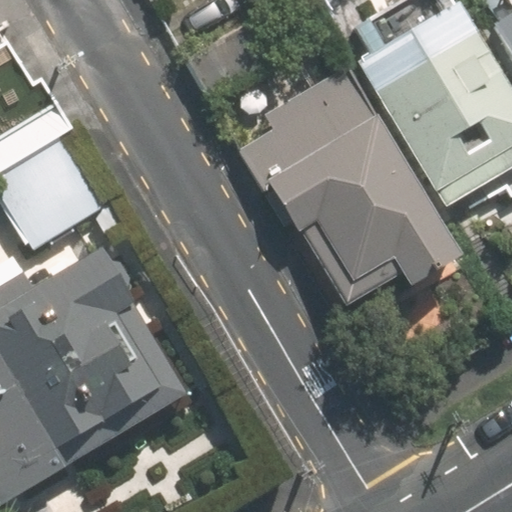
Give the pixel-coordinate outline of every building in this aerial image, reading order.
[(449,13),(441,0),(412,0),(347,39),(362,64),(355,69),(440,214),(498,179),(511,202),(511,107),(455,10),(449,13)] [(511,0),(501,0),(511,18),(511,20),(490,34),(511,72),(511,0)] [(244,19),(186,54),(209,93),(267,57),(244,19)] [(0,130),(50,100),(21,53),(15,55),(0,29),(0,130)] [(400,288),(450,258),(343,76),(267,120),(276,135),(238,158),(282,231),(287,229),(292,238),(296,236),(340,311),(394,279),(400,288)] [(60,137),(0,174),(0,196),(32,249),(102,206),(60,137)] [(0,497),(183,388),(96,243),(30,283),(22,270),(0,282),(0,497)]
